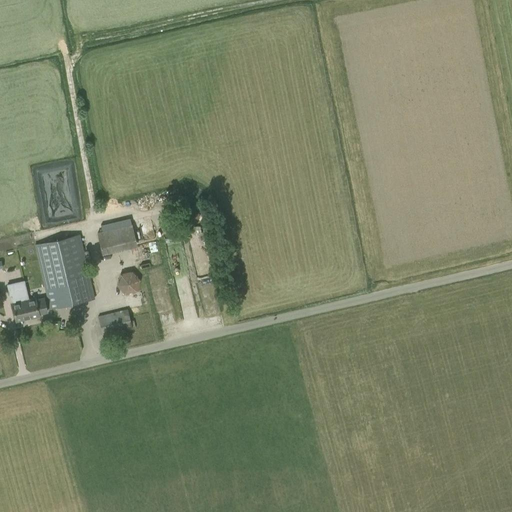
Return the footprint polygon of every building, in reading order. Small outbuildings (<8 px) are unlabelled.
[(137,246),(132,224),(96,232),(102,254),(137,246)] [(94,299),(79,234),(35,244),(50,309),(94,299)] [(118,272),(119,293),(138,292),(137,271),(118,272)] [(12,302),(11,302),(15,321),(39,316),(39,314),(47,312),(44,297),(35,298),(35,297),(28,298),(24,279),(7,283),(10,294),(12,302)] [(132,329),(128,309),(98,315),(103,336),(132,329)]
